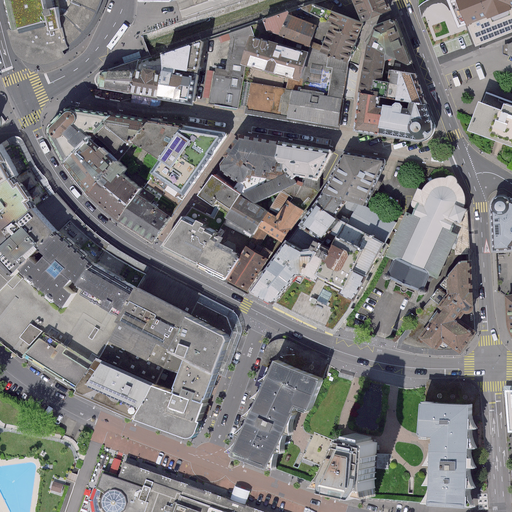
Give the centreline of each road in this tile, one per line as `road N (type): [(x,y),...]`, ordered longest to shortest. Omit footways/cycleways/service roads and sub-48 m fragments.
road 1 (residential): [(56,80),(84,95),(466,162)]
road 2 (primary): [(29,115),(71,190),(124,240),(264,315)]
road 3 (residential): [(0,354),(69,402),(217,461)]
road 4 (primary): [(264,315),(362,358),(426,368),(492,366)]
road 5 (residential): [(466,162),(481,207),(492,366)]
road 6 (residential): [(402,0),(466,162)]
road 7 (residential): [(264,315),(217,461)]
road 8 (residential): [(217,461),(357,511)]
road 9 (residential): [(492,366),(502,511)]
